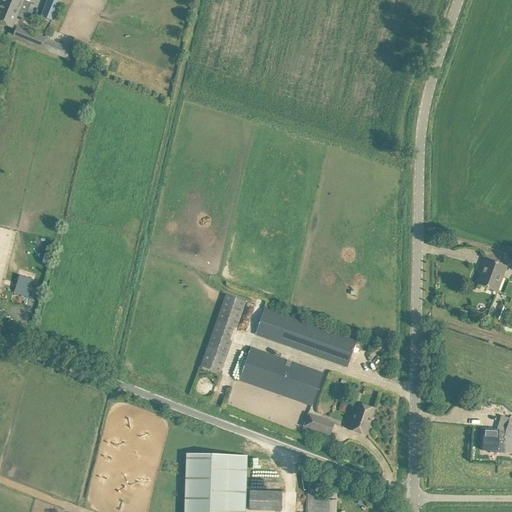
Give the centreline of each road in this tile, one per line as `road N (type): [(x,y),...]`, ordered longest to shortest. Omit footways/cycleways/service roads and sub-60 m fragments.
road 1 (unclassified): [(412,490),(416,152),(421,103),(455,0)]
road 2 (unclassified): [(412,490),(0,335)]
